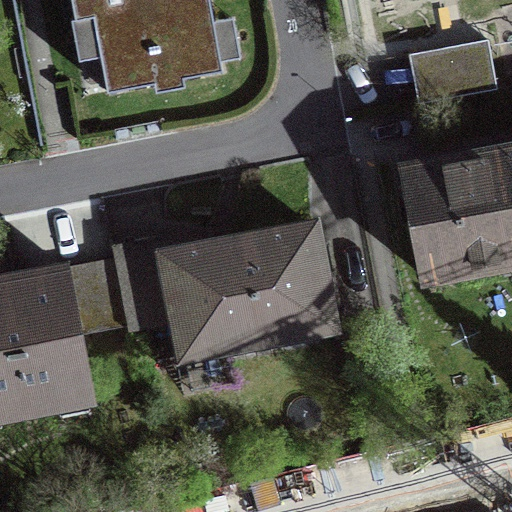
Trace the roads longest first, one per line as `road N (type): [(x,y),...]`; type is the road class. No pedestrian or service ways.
road 1 (residential): [(298,0),(323,135),(0,195)]
road 2 (residential): [(511,444),(234,511)]
